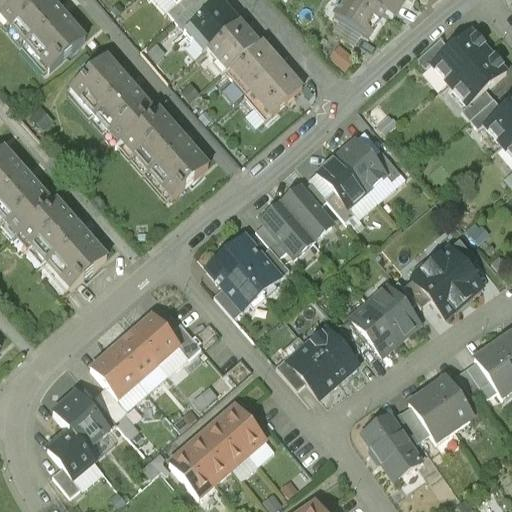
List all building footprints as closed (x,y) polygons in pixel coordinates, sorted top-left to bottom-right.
[(0,0),(0,17),(19,0),(0,0)] [(19,0),(0,17),(0,19),(49,75),(84,44),(45,0),(19,0)] [(202,0),(187,14),(175,24),(184,34),(215,6),(209,0),(202,0)] [(184,0),(179,5),(187,14),(202,0),(184,0)] [(362,3),(356,0),(342,0),(341,2),(345,4),(332,24),(338,27),(358,40),(364,44),(375,27),(377,28),(384,17),(362,3)] [(363,0),(362,3),(384,17),(391,22),(404,0),(363,0)] [(215,6),(184,34),(193,44),(198,40),(208,52),(238,26),(219,4),(215,6)] [(238,26),(208,52),(228,75),(230,72),(258,48),(238,26)] [(358,40),(338,27),(331,38),(351,51),(358,40)] [(448,51),(430,67),(430,68),(449,88),(487,54),(469,33),(448,51)] [(440,42),(416,63),(424,73),(430,68),(430,67),(448,51),(440,42)] [(258,48),(230,72),(250,95),(280,69),(260,46),(258,48)] [(487,54),(449,88),(467,109),(485,94),(506,75),(487,54)] [(155,117),(106,61),(70,93),(119,149),(122,146),(155,117)] [(250,95),(243,101),(264,125),(301,93),(280,69),(250,95)] [(485,94),(467,109),(460,114),(469,124),(493,103),(485,94)] [(511,102),(501,112),(483,128),(501,149),(511,139),(511,102)] [(493,103),(469,124),(477,133),(483,128),(501,112),(493,103)] [(206,170),(157,115),(155,117),(122,146),(170,201),(206,170)] [(511,139),(501,149),(511,161),(511,139)] [(354,144),(335,160),(366,196),(385,180),(371,163),(354,144)] [(53,208),(2,151),(0,152),(0,221),(16,240),(19,237),(53,208)] [(400,178),(380,155),(371,163),(385,180),(390,186),(400,178)] [(366,196),(335,160),(317,177),(332,195),(348,212),(366,196)] [(323,203),(310,188),(301,195),(317,214),(326,206),(323,203)] [(301,195),(298,193),(280,209),(312,247),(331,230),(317,214),(301,195)] [(348,212),(332,195),(323,203),(326,206),(344,227),(354,218),(348,212)] [(105,262),(55,205),(53,208),(19,237),(69,294),(105,262)] [(312,247),(280,209),(261,225),(287,255),(294,263),(312,247)] [(287,255),(263,228),(254,236),(269,253),(278,263),(287,255)] [(260,261),(243,241),(224,257),(260,300),(279,283),(260,261)] [(476,266),(458,245),(448,254),(466,274),(476,266)] [(288,276),(269,253),(260,261),(279,283),(288,276)] [(448,254),(428,271),(423,270),(414,278),(413,284),(412,285),(430,306),(444,323),(481,292),(466,274),(448,254)] [(260,300),(224,257),(205,274),(222,294),(241,316),(260,300)] [(430,306),(412,285),(402,294),(415,309),(420,314),(430,306)] [(402,294),(397,288),(388,296),(406,317),(415,309),(402,294)] [(241,316),(222,294),(213,301),(232,324),(241,316)] [(388,296),(386,294),(367,310),(399,346),(417,330),(406,317),(388,296)] [(399,346),(367,310),(349,325),(381,362),(399,346)] [(167,340),(151,321),(130,339),(158,370),(178,353),(167,340)] [(200,353),(179,329),(167,340),(178,353),(188,364),(199,354),(200,353)] [(359,357),(335,330),(326,338),(350,365),(359,357)] [(326,338),(324,336),(305,352),(337,388),(355,372),(350,365),(326,338)] [(158,370),(130,339),(110,357),(137,388),(158,370)] [(511,342),(509,339),(491,351),(511,381),(511,342)] [(511,396),(511,381),(491,351),(473,364),(475,367),(496,397),(501,404),(511,396)] [(337,388),(305,352),(288,368),(287,368),(305,389),(318,404),(337,388)] [(137,388),(110,357),(89,375),(105,393),(116,406),(137,388)] [(305,389),(287,368),(288,368),(285,365),(275,373),(296,397),(305,389)] [(496,397),(475,367),(466,374),(479,394),(486,404),(496,397)] [(466,374),(465,374),(456,381),(469,401),(469,400),(479,394),(466,374)] [(456,381),(446,388),(459,407),(469,401),(456,381)] [(446,388),(443,384),(425,397),(453,437),(471,424),(459,407),(446,388)] [(116,406),(105,393),(94,404),(115,428),(126,418),(116,406)] [(453,437),(425,397),(407,409),(410,413),(429,440),(435,449),(453,437)] [(213,407),(205,398),(198,404),(206,413),(213,407)] [(104,437),(84,412),(74,401),(51,421),(66,439),(84,461),(108,441),(104,437)] [(115,428),(94,404),(84,412),(104,437),(115,428)] [(264,447),(235,413),(218,427),(247,461),(264,447)] [(429,440),(410,413),(400,420),(419,447),(429,440)] [(400,420),(399,419),(390,426),(409,454),(419,447),(400,420)] [(188,431),(181,423),(174,429),(181,437),(188,431)] [(390,426),(387,423),(361,441),(393,488),(419,469),(409,454),(390,426)] [(247,461),(218,427),(201,442),(231,476),(247,461)] [(84,461),(66,439),(45,456),(60,475),(71,487),(92,470),(84,461)] [(157,448),(149,440),(143,446),(151,454),(157,448)] [(231,476),(201,442),(185,456),(214,490),(231,476)] [(214,490),(185,456),(168,471),(197,505),(214,490)] [(71,487),(60,475),(51,482),(52,483),(69,503),(78,496),(71,487)] [(298,498),(288,487),(280,494),(290,505),(298,498)] [(119,511),(124,509),(115,500),(109,505),(114,511),(119,511)] [(281,511),(271,501),(263,508),(267,511),(281,511)]
